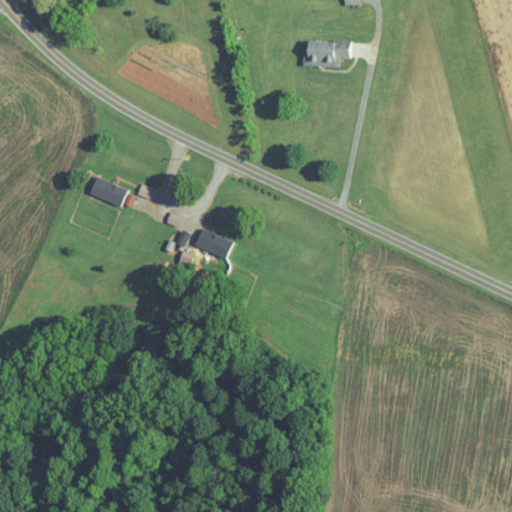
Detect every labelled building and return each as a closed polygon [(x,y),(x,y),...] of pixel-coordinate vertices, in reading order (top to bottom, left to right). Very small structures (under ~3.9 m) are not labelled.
[(341,57),(351,57),(351,47),(337,47),(337,40),(309,39),(309,48),(303,48),(303,65),(340,66),(341,57)] [(121,206),(128,189),(97,175),(90,192),(121,206)] [(148,198),(152,187),(141,183),(137,194),(148,198)] [(177,226),(181,216),(170,211),(166,221),(177,226)] [(233,241),(203,227),(196,244),(226,258),(233,241)] [(175,242),(183,246),(189,232),(182,229),(175,242)] [(193,255),(182,250),(176,266),(188,270),(193,255)]
